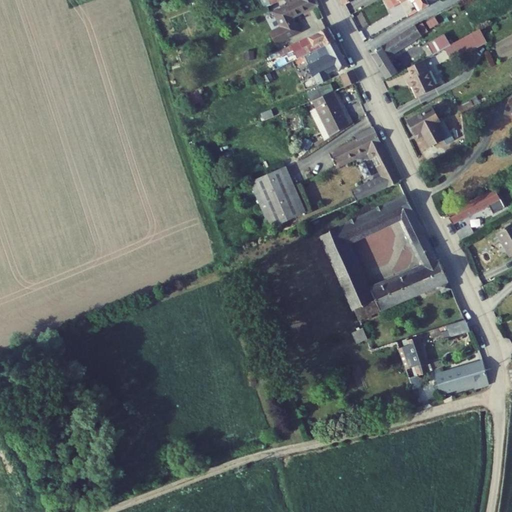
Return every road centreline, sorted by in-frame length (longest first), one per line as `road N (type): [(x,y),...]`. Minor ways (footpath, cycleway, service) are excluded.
road 1 (residential): [(499,383),(483,323),(330,0)]
road 2 (track): [(105,511),(261,453),(500,391)]
road 3 (unclassified): [(490,511),(499,383)]
